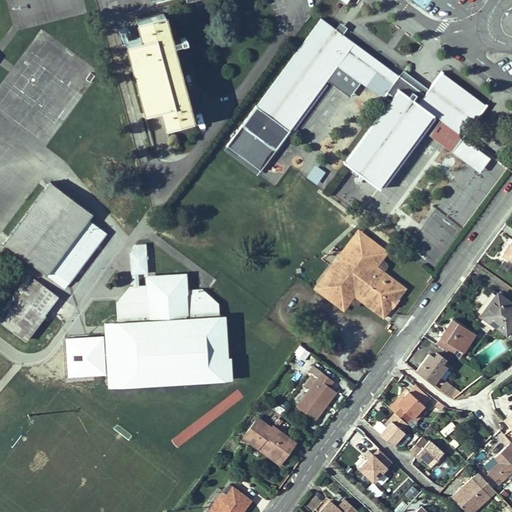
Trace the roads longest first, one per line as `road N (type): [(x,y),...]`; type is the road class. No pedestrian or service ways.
road 1 (unknown): [(302,0),(194,154),(175,165),(139,154),(95,0)]
road 2 (residential): [(274,511),(511,195)]
road 3 (unknown): [(394,352),(453,401),(465,401),(511,365)]
